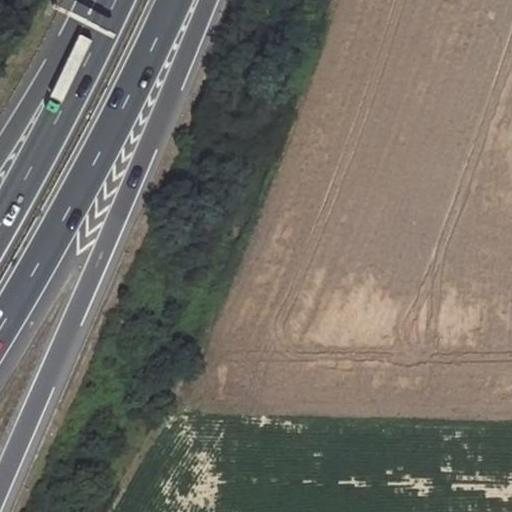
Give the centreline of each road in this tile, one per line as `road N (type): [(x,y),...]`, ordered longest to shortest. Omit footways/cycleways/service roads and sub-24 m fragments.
road 1 (motorway): [(0,487),(205,0)]
road 2 (motorway): [(0,328),(174,0)]
road 3 (motorway): [(102,25),(0,225)]
road 4 (motorway): [(102,25),(0,159)]
